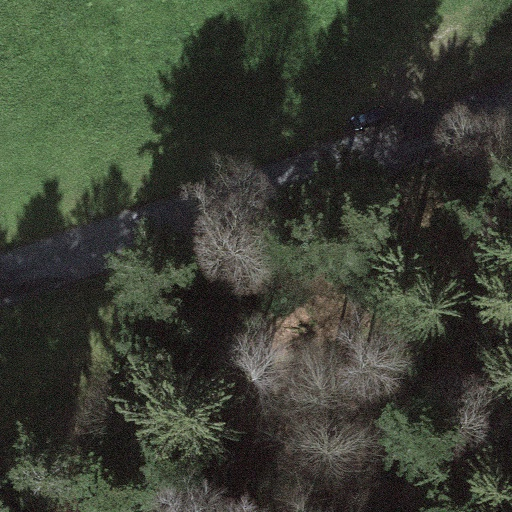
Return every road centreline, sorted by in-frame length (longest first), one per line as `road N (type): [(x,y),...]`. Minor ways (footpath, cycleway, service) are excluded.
road 1 (unclassified): [(511,95),(179,219),(0,275)]
road 2 (track): [(409,133),(418,83),(437,53),(511,15)]
